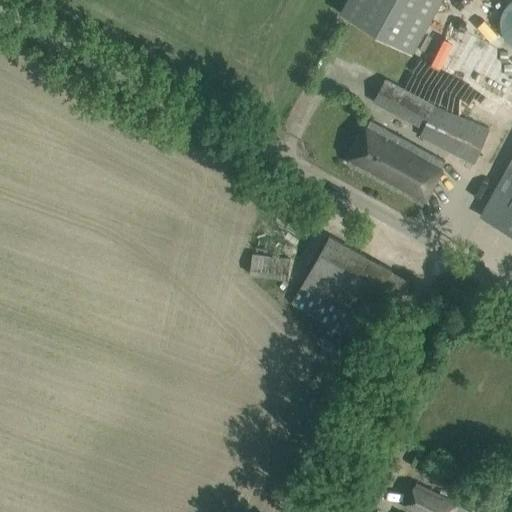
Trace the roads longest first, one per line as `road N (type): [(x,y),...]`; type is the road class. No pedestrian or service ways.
road 1 (unclassified): [(511,295),(0,16)]
road 2 (track): [(446,258),(329,511)]
